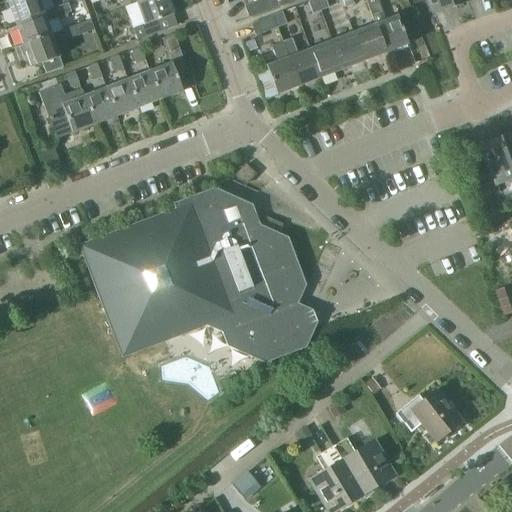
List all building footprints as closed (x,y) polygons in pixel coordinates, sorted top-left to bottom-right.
[(11,0),(6,2),(14,23),(43,13),(39,0),(11,0)] [(167,0),(144,0),(137,3),(145,25),(133,29),(137,41),(160,32),(156,21),(173,15),(167,0)] [(258,0),(245,5),(249,17),(271,9),(267,0),(258,0)] [(267,0),(271,9),(280,5),(277,0),(267,0)] [(313,14),(321,11),(316,0),(313,0),(308,2),(313,14)] [(316,0),(321,11),(329,8),(326,0),(316,0)] [(365,0),(374,24),(375,23),(386,53),(409,44),(398,15),(385,20),(378,0),(365,0)] [(466,0),(426,0),(432,15),(467,2),(466,0)] [(67,4),(54,9),(57,18),(71,13),(68,4),(67,4)] [(273,15),(277,27),(286,24),(282,11),(273,15)] [(43,13),(14,23),(22,45),(51,35),(51,34),(43,13)] [(256,35),(277,27),(273,15),(251,23),(256,35)] [(51,35),(22,45),(30,67),(43,63),(47,73),(63,67),(59,57),(55,44),(93,30),(90,21),(51,34),(51,35)] [(364,61),(386,53),(375,23),(354,32),(364,61)] [(342,70),(364,61),(354,32),(332,40),(342,70)] [(148,71),(160,100),(182,91),(176,74),(186,70),(178,48),(173,35),(162,39),(166,53),(170,63),(148,71)] [(288,56),(299,86),(321,78),(310,48),(297,53),(292,38),(283,42),(288,56)] [(321,78),(342,70),(332,40),(310,48),(321,78)] [(277,94),(299,86),(288,56),(283,42),(271,47),(276,61),(266,65),(277,94)] [(145,61),(140,47),(131,51),(136,64),(145,61)] [(124,69),(119,55),(110,58),(115,72),(124,69)] [(97,63),(87,67),(92,81),(102,77),(97,63)] [(75,71),(65,75),(70,88),(80,85),(75,71)] [(137,108),(160,100),(148,71),(126,79),(137,108)] [(105,87),(116,116),(137,108),(126,79),(105,87)] [(59,85),(38,93),(56,139),(94,125),(83,96),(84,95),(81,89),(63,96),(59,85)] [(94,125),(116,116),(105,87),(83,96),(94,125)] [(511,133),(480,144),(494,187),(511,180),(511,133)] [(244,184),(256,172),(246,163),(234,175),(244,184)] [(315,328),(307,308),(298,304),(306,286),(288,238),(260,225),(252,205),(214,188),(172,204),(175,210),(80,246),(122,356),(203,325),(221,333),(227,347),(264,364),(306,348),(315,328)] [(415,417),(405,425),(411,433),(421,425),(435,443),(460,422),(435,391),(410,412),(415,417)] [(301,443),(312,435),(306,427),(295,434),(301,443)] [(340,455),(339,454),(337,455),(364,500),(365,500),(372,493),(370,491),(394,476),(374,441),(341,461),(338,456),(340,455)] [(364,501),(364,500),(337,455),(335,456),(336,457),(337,456),(340,461),(330,468),(326,462),(320,465),(324,472),(308,481),(327,511),(335,511),(353,501),(355,503),(363,500),(364,501)] [(232,485),(240,495),(255,483),(247,473),(232,485)]
